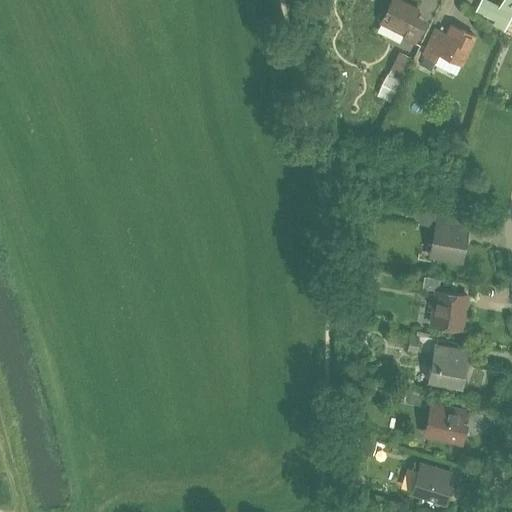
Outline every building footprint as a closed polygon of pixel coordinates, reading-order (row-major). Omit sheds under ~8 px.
[(415,42),(424,24),(413,19),(418,8),(402,0),(399,6),(391,2),(382,23),(405,34),(403,37),(415,42)] [(511,11),(511,0),(505,0),(502,8),(486,0),(484,0),(478,12),(495,20),(492,25),(501,28),(502,24),(505,25),(511,11)] [(418,64),(431,70),(440,50),(463,60),(475,36),(450,24),(446,34),(435,29),(418,64)] [(433,227),(436,208),(409,205),(407,216),(415,217),(414,220),(420,221),(420,225),(433,227)] [(462,264),(469,226),(435,220),(428,257),(462,264)] [(463,331),(469,294),(434,288),(428,325),(463,331)] [(462,389),(469,350),(434,344),(426,382),(462,389)] [(406,403),(420,405),(421,396),(408,393),(406,403)] [(462,445),(468,421),(464,421),(466,409),(429,401),(422,436),(462,445)] [(446,505),(453,484),(448,482),(452,471),(419,461),(409,493),(446,505)] [(425,511),(391,502),(388,511),(425,511)]
